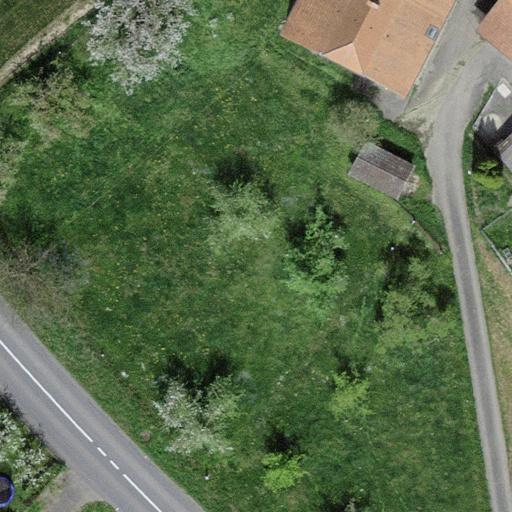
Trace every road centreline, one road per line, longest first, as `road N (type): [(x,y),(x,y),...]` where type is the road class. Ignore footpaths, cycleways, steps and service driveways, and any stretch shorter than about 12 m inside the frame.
road 1 (track): [(470,0),(447,106),(451,191),(501,511)]
road 2 (tertiary): [(0,341),(159,511)]
